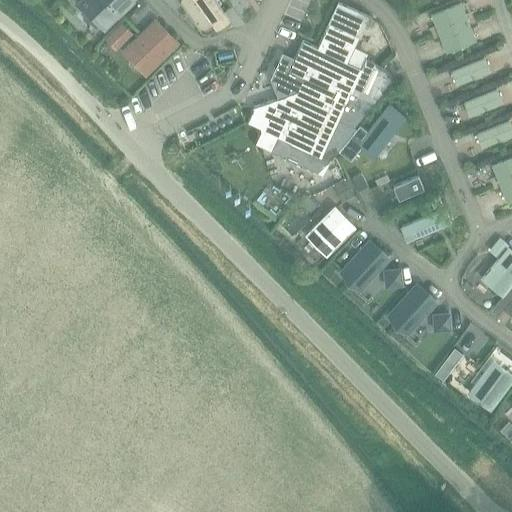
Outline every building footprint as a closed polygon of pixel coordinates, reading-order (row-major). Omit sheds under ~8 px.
[(105,26),(131,0),(83,0),(81,2),(105,26)] [(195,0),(216,29),(229,20),(214,0),(195,0)] [(283,53),(271,79),(280,83),(285,95),(297,91),(319,101),(325,87),(347,98),(350,92),(373,102),(393,78),(385,65),(366,57),(361,68),(347,61),(368,16),(338,2),(317,47),(303,40),(294,58),(283,53)] [(446,51),(475,39),(461,3),(431,14),(446,51)] [(133,34),(121,23),(106,39),(117,50),(133,34)] [(135,55),(147,68),(175,41),(156,23),(135,44),(130,44),(127,47),(127,51),(130,54),(135,55)] [(484,57),(452,70),(457,83),(489,70),(484,57)] [(285,95),(253,107),(264,140),(291,142),(321,156),(338,119),(354,126),(373,102),(350,92),(347,98),(325,87),(319,101),(297,91),(285,95)] [(464,101),(470,115),(502,102),(497,88),(464,101)] [(360,125),(339,151),(351,160),(361,146),(372,155),(386,136),(388,138),(404,116),(390,105),(369,132),(360,125)] [(477,133),(482,146),(511,134),(511,126),(509,120),(477,133)] [(507,201),(511,199),(511,156),(492,165),(507,201)] [(312,191),(332,173),(322,163),(303,181),(312,191)] [(361,173),(352,178),(359,190),(368,185),(361,173)] [(419,175),(394,185),(399,198),(424,188),(419,175)] [(439,201),(407,214),(413,230),(430,223),(443,252),(458,246),(439,201)] [(327,254),(355,227),(334,206),(306,234),(327,254)] [(500,239),(490,251),(498,257),(507,245),(500,239)] [(369,240),(341,271),(357,286),(367,275),(370,278),(388,258),(369,240)] [(503,295),(511,283),(511,251),(507,247),(482,278),(503,295)] [(400,269),(385,270),(386,286),(401,284),(400,269)] [(416,284),(388,314),(405,329),(414,319),(417,321),(436,301),(416,284)] [(449,313),(433,314),(434,330),(450,329),(449,313)] [(511,374),(493,360),(469,392),(490,408),(511,378),(511,374)]
